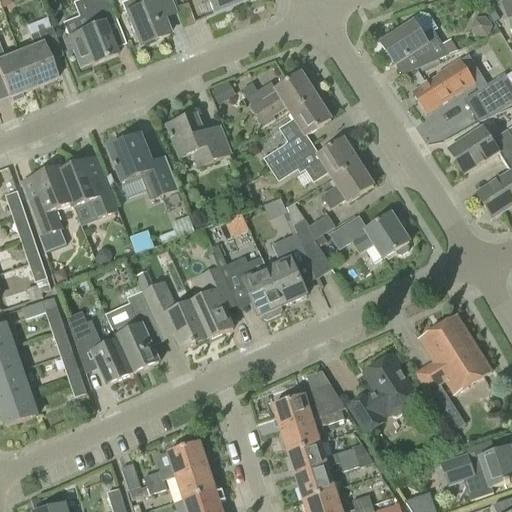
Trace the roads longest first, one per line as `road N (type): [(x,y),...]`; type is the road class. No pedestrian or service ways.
road 1 (residential): [(0,144),(315,19)]
road 2 (residential): [(476,263),(315,19)]
road 3 (residential): [(223,381),(476,263)]
road 4 (residential): [(0,476),(223,381)]
road 5 (residential): [(265,511),(223,381)]
